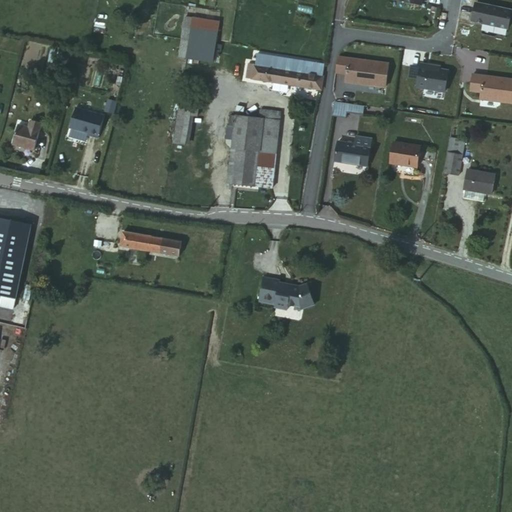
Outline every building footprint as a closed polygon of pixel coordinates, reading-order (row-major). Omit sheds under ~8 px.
[(511,10),(475,3),(471,21),(507,28),(511,10)] [(181,29),(180,36),(214,41),(215,35),(181,29)] [(214,41),(180,36),(177,58),(211,63),(214,41)] [(256,63),(277,66),(277,58),(278,54),(257,52),(256,63)] [(348,82),(354,83),(388,87),(391,65),(341,57),(339,72),(349,73),(348,82)] [(320,90),(322,80),(324,65),(277,58),(277,66),(307,72),(308,69),(321,71),(320,73),(318,90),(320,90)] [(279,84),(290,86),(318,90),(320,73),(307,72),(277,66),(276,68),(255,65),(248,64),(246,79),(279,84)] [(443,93),(447,72),(427,68),(427,66),(419,65),(415,88),(443,93)] [(511,105),(511,81),(471,76),(469,93),(480,94),(479,101),(511,105)] [(289,93),(290,86),(279,84),(278,90),(289,93)] [(113,103),(104,101),(101,113),(110,116),(113,103)] [(334,102),(332,115),(345,117),(346,112),(362,115),(364,106),(334,102)] [(193,108),(180,107),(170,179),(183,179),(193,108)] [(100,116),(72,109),(67,129),(85,134),(84,137),(94,139),(100,116)] [(262,121),(252,120),(232,118),(228,142),(234,143),(233,151),(244,152),(257,153),(254,188),(275,190),(281,114),(262,112),(262,121)] [(25,129),(14,126),(9,146),(30,152),(38,125),(27,122),(25,129)] [(354,145),(336,143),(334,162),(367,167),(370,139),(354,136),(354,145)] [(418,155),(419,147),(420,144),(392,139),(389,160),(416,165),(418,155)] [(464,142),(449,140),(443,175),(458,177),(464,142)] [(435,150),(419,147),(418,155),(433,158),(435,150)] [(257,153),(244,152),(233,151),(229,186),(239,186),(254,188),(257,153)] [(491,196),(491,194),(494,177),(466,173),(462,200),(483,203),(484,195),(491,196)] [(494,177),(491,194),(500,195),(503,178),(494,177)] [(0,296),(14,299),(27,231),(32,232),(33,228),(29,227),(29,224),(0,218),(0,296)] [(120,246),(179,257),(181,242),(123,231),(120,246)] [(264,278),(259,302),(274,305),(273,308),(286,310),(287,305),(299,308),(300,311),(314,306),(306,284),(299,287),(291,285),(290,288),(278,285),(279,281),(264,278)]
